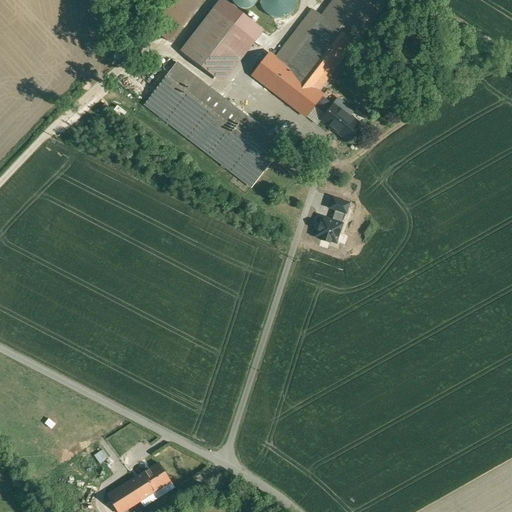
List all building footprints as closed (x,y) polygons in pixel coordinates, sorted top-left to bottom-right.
[(260,0),(261,1),(262,8),(267,13),(273,17),(280,18),(287,16),(293,11),(297,5),(296,0),(260,0)] [(248,37),(214,10),(182,51),(217,78),(248,37)] [(322,17),(284,65),(269,54),(253,75),(307,117),(315,106),(322,97),(323,95),(318,91),(356,43),(322,17)] [(173,19),(161,35),(171,42),(183,27),(173,19)] [(167,59),(165,70),(171,72),(173,60),(167,59)] [(284,145),(178,63),(156,91),(205,128),(194,142),(252,187),(284,145)] [(359,124),(350,116),(354,111),(348,106),(344,112),(334,104),(333,106),(322,97),(315,106),(326,115),(322,120),(347,140),(359,124)] [(105,103),(99,109),(102,113),(108,108),(105,103)] [(122,118),(126,112),(116,106),(112,111),(122,118)] [(287,160),(282,156),(278,161),(283,165),(287,160)] [(247,192),(250,187),(233,177),(230,182),(247,192)] [(94,455),(100,464),(107,459),(101,451),(94,455)] [(159,463),(129,482),(141,500),(145,506),(175,487),(159,463)] [(129,482),(107,496),(117,511),(122,511),(141,500),(129,482)]
